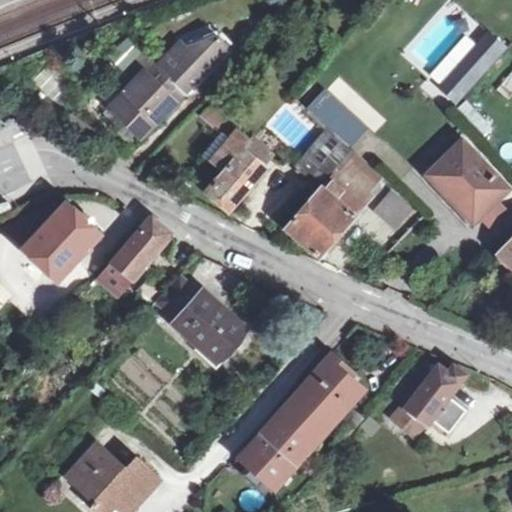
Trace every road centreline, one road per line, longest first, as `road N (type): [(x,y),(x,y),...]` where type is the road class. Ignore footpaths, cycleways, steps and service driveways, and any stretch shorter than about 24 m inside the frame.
road 1 (residential): [(511,361),(241,249),(99,173),(38,159),(0,175)]
road 2 (unknown): [(333,303),(208,448)]
